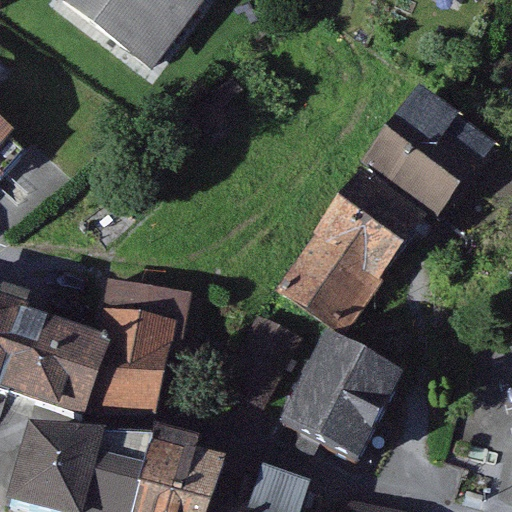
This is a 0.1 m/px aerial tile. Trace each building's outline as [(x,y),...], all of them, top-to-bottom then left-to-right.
[(200,0),(62,0),(60,3),(145,70),(200,0)] [(422,104),(371,174),(437,223),(489,153),(422,104)] [(0,127),(0,156),(15,140),(0,127)] [(417,238),(357,195),(290,291),(350,333),(417,238)] [(27,324),(0,314),(0,397),(1,395),(27,324)] [(115,321),(108,354),(93,415),(158,430),(179,331),(115,321)] [(108,354),(27,324),(1,395),(89,427),(93,415),(108,354)] [(297,345),(255,327),(225,396),(268,414),(297,345)] [(409,385),(334,346),(293,424),(368,463),(409,385)] [(18,509),(28,511),(99,511),(124,437),(40,434),(18,509)] [(124,437),(99,511),(215,511),(228,471),(124,437)] [(228,471),(215,511),(308,511),(314,498),(228,471)]
